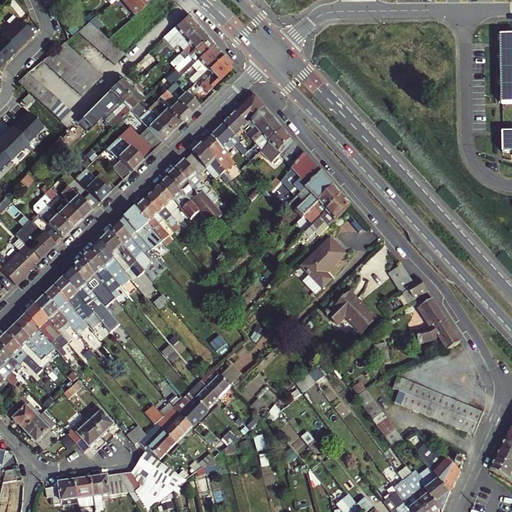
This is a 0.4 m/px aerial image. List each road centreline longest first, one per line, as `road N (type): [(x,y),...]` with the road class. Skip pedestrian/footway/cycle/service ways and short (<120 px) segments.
road 1 (residential): [(296,94),(306,134),(463,316),(497,377),(501,402)]
road 2 (residential): [(0,321),(265,62)]
road 3 (primary): [(511,293),(283,45)]
road 4 (primary): [(296,94),(511,326)]
road 5 (residential): [(464,9),(471,151),(511,185)]
road 6 (residential): [(39,0),(48,35),(4,76),(9,101),(0,109)]
